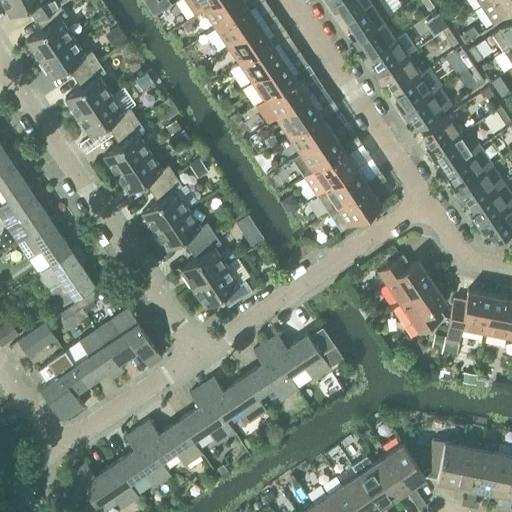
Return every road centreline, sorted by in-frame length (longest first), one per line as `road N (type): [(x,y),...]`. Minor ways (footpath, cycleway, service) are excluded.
road 1 (residential): [(196,354),(0,56)]
road 2 (residential): [(196,354),(427,200)]
road 3 (residential): [(427,200),(292,0)]
road 4 (residential): [(57,449),(196,354)]
